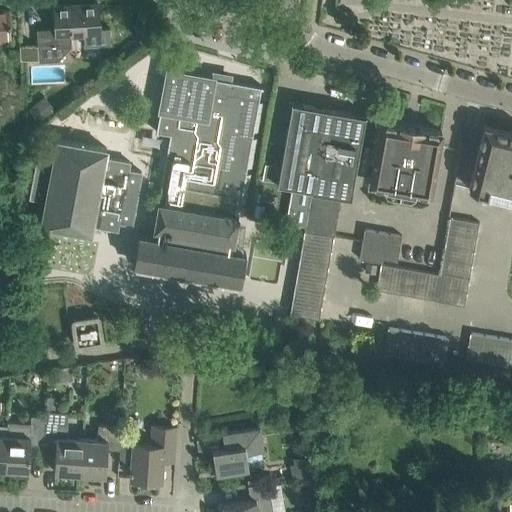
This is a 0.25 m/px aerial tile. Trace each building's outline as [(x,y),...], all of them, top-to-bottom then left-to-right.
[(55,27),(36,28),(38,60),(58,59),(71,45),(70,33),(83,32),(84,45),(110,43),(109,27),(99,27),(97,3),(54,5),(55,27)] [(0,36),(10,35),(8,9),(0,9),(0,36)] [(337,10),(335,19),(352,23),(354,13),(337,10)] [(138,232),(133,262),(240,281),(245,251),(227,248),(228,240),(233,241),(261,85),(167,69),(156,131),(170,134),(153,227),(158,228),(156,235),(138,232)] [(364,114),(291,101),(277,182),(311,189),(341,194),(351,196),(354,180),(353,180),(364,114)] [(18,104),(0,103),(0,121),(18,121),(18,104)] [(380,119),(369,182),(385,185),(384,188),(387,192),(409,196),(413,193),(414,190),(430,193),(441,130),(422,126),(423,125),(398,121),(398,122),(380,119)] [(511,127),(511,130),(509,130),(484,124),(483,126),(484,126),(469,187),(511,197),(511,127)] [(36,159),(29,196),(45,199),(40,223),(91,233),(92,224),(117,228),(118,221),(132,223),(135,205),(131,205),(133,188),(138,188),(141,171),(128,168),(129,161),(105,156),(106,147),(56,138),(51,162),(36,159)] [(341,194),(311,189),(309,202),(338,208),(341,194)] [(336,221),(338,208),(309,202),(306,216),(336,221)] [(334,235),(336,221),(306,216),(304,230),(334,235)] [(450,216),(447,230),(477,235),(479,221),(450,216)] [(371,260),(376,230),(364,228),(358,258),(371,260)] [(331,249),(334,235),(304,230),(302,244),(331,249)] [(384,259),(389,232),(376,230),(371,260),(381,262),(381,258),(384,259)] [(474,249),(477,235),(447,230),(445,243),(474,249)] [(396,261),(401,234),(389,232),(384,259),(396,261)] [(472,263),(474,249),(445,243),(442,257),(472,263)] [(329,263),(331,249),(302,244),(299,258),(329,263)] [(469,276),(472,263),(442,257),(440,271),(469,276)] [(326,277),(329,263),(299,258),(297,271),(326,277)] [(388,291),(392,264),(380,262),(376,289),(388,291)] [(399,293),(404,266),(392,264),(388,291),(399,293)] [(411,295),(416,269),(404,266),(399,293),(411,295)] [(423,297),(428,271),(416,269),(411,295),(423,297)] [(324,290),(326,277),(297,271),(294,285),(324,290)] [(437,285),(439,273),(428,271),(423,297),(435,299),(437,285)] [(440,271),(439,273),(437,285),(467,290),(469,276),(440,271)] [(322,304),(324,290),(294,285),(292,299),(322,304)] [(464,304),(467,290),(437,285),(435,299),(464,304)] [(319,318),(322,304),(292,299),(289,313),(319,318)] [(5,316),(0,316),(0,340),(8,340),(6,328),(17,327),(16,315),(5,316)] [(72,321),(76,344),(76,345),(77,345),(78,345),(100,342),(101,342),(101,341),(102,341),(102,340),(100,326),(98,317),(98,316),(97,316),(96,316),(73,319),(73,320),(72,320),(72,321)] [(395,354),(400,328),(388,326),(383,352),(395,354)] [(407,356),(411,330),(400,328),(395,354),(407,356)] [(419,358),(423,332),(411,330),(407,356),(419,358)] [(479,359),(483,333),(470,331),(466,357),(479,359)] [(431,360),(435,333),(423,332),(419,358),(431,360)] [(447,335),(435,333),(431,360),(443,362),(447,335)] [(491,361),(496,335),(483,333),(479,359),(491,361)] [(504,364),(509,337),(496,335),(491,361),(504,364)] [(47,396),(46,408),(54,408),(55,396),(47,396)] [(79,472),(82,437),(66,436),(68,412),(45,411),(45,415),(43,443),(55,444),(53,470),(79,472)] [(43,443),(45,415),(31,414),(30,422),(7,420),(7,424),(5,468),(28,469),(30,442),(43,443)] [(97,438),(82,437),(79,472),(105,474),(107,447),(119,448),(120,425),(98,423),(97,438)] [(175,455),(177,426),(154,425),(153,442),(133,441),(131,467),(130,467),(130,469),(131,469),(130,477),(160,479),(162,455),(175,455)] [(224,445),(211,447),(215,472),(248,467),(258,465),(263,459),(261,448),(263,448),(259,426),(222,432),(224,445)] [(309,453),(293,456),(296,476),(312,474),(309,453)] [(272,511),(270,496),(275,495),(273,480),(247,484),(250,498),(222,503),(223,511),(272,511)]
